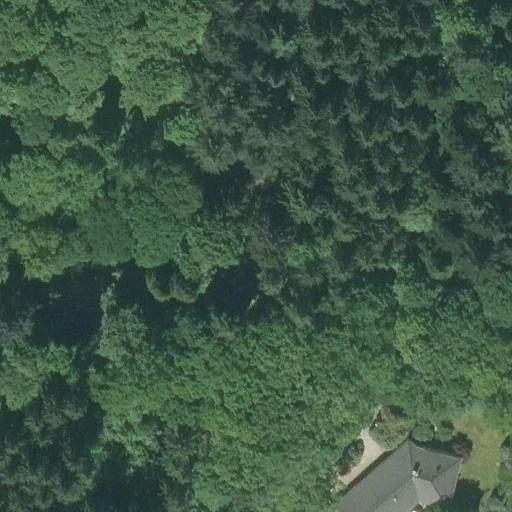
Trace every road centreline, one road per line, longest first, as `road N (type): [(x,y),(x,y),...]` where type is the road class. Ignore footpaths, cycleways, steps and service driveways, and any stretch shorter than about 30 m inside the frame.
road 1 (track): [(20,0),(10,138),(37,299)]
road 2 (unclassified): [(391,248),(511,222)]
